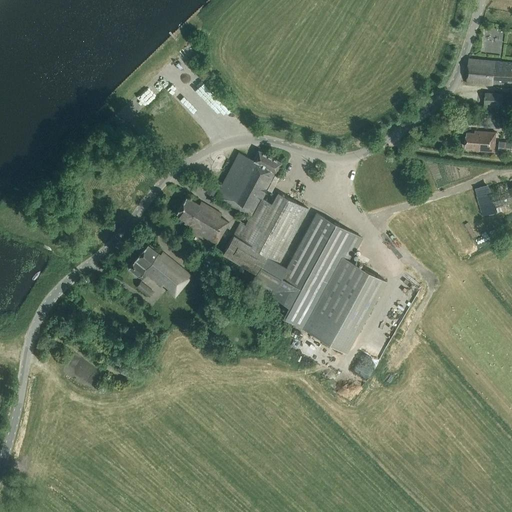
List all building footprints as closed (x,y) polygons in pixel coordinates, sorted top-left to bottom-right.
[(479,33),(500,38),(501,32),(480,27),(479,33)] [(172,53),(177,59),(190,48),(185,42),(172,53)] [(511,85),(511,62),(496,61),(469,58),(467,83),(511,85)] [(186,82),(194,77),(187,68),(180,73),(186,82)] [(488,106),(499,108),(501,101),(490,98),(488,106)] [(473,149),(494,151),(496,132),(479,130),(478,133),(466,132),(465,147),(473,147),(473,149)] [(239,152),(214,197),(238,211),(233,219),(240,222),(222,254),(256,273),(250,282),(289,305),(282,315),(347,350),(385,279),(350,260),(363,237),(316,212),(287,266),(279,262),(308,208),(278,192),(272,203),(262,197),(281,162),(258,150),(253,160),(239,152)] [(511,206),(511,182),(511,178),(487,185),(487,184),(475,188),(483,216),(493,212),(511,206)] [(186,196),(175,214),(185,220),(184,223),(190,226),(189,227),(208,238),(216,243),(229,222),(219,216),(221,213),(201,201),(199,204),(186,196)] [(147,244),(128,267),(142,279),(147,273),(162,286),(163,285),(167,288),(166,289),(169,292),(172,288),(178,293),(192,276),(162,252),(160,255),(147,244)] [(141,280),(136,287),(149,297),(154,291),(141,280)] [(66,322),(59,334),(66,338),(73,327),(66,322)] [(377,325),(359,354),(370,360),(387,332),(377,325)] [(292,340),(289,348),(301,353),(304,345),(292,340)] [(306,348),(313,355),(317,351),(311,344),(306,348)] [(124,358),(116,369),(127,377),(128,376),(133,380),(140,370),(124,358)]
